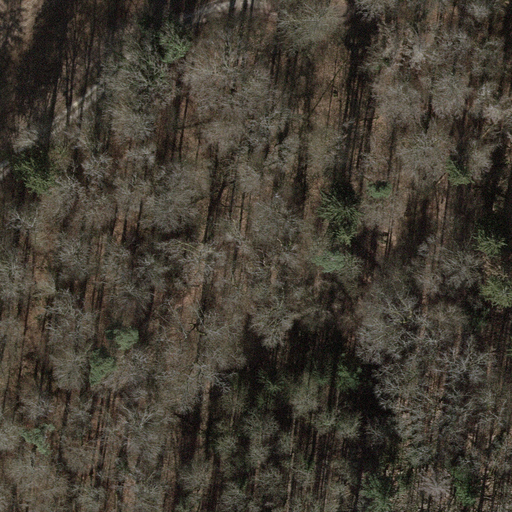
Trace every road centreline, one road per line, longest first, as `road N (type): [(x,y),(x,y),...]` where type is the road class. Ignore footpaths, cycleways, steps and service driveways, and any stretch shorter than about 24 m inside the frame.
road 1 (track): [(0,172),(180,16),(220,0)]
road 2 (track): [(240,0),(310,15),(368,0)]
